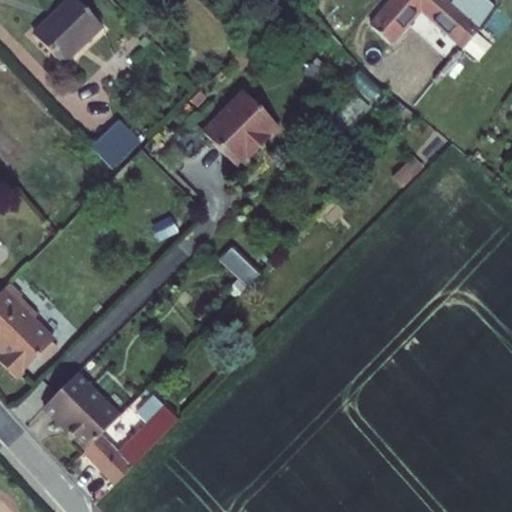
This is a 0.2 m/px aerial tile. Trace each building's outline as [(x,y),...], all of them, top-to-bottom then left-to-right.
[(465,51),(480,31),(444,0),(404,0),(364,45),(385,63),(426,17),(465,51)] [(40,47),(67,76),(107,38),(80,9),(40,47)] [(343,55),(368,26),(351,11),(327,39),(343,55)] [(232,101),(190,143),(228,181),(270,139),(232,101)] [(112,183),(134,162),(141,154),(117,128),(87,156),(112,183)] [(341,141),(329,129),(310,147),(322,160),(341,141)] [(245,289),(257,277),(231,250),(218,261),(245,289)] [(10,305),(14,301),(3,290),(0,292),(0,380),(8,388),(46,352),(24,329),(29,324),(10,305)] [(78,460),(110,428),(64,382),(32,413),(78,460)] [(140,424),(147,417),(139,409),(132,416),(140,424)] [(84,461),(109,486),(163,434),(150,421),(112,459),(99,446),(84,461)]
